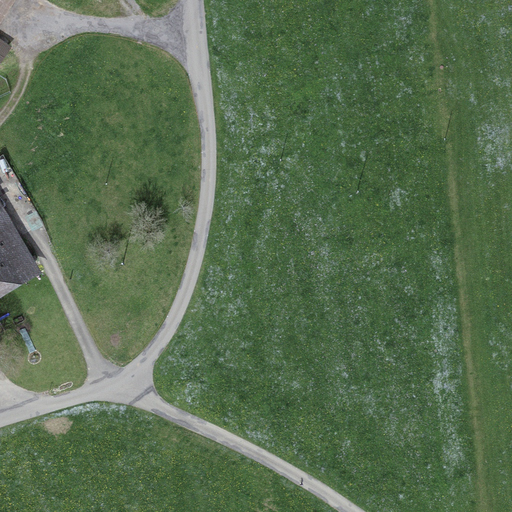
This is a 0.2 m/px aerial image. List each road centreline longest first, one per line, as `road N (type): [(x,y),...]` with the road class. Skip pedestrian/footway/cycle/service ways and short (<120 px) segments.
road 1 (track): [(348,511),(114,384)]
road 2 (track): [(35,237),(114,384)]
road 3 (track): [(35,19),(195,39)]
